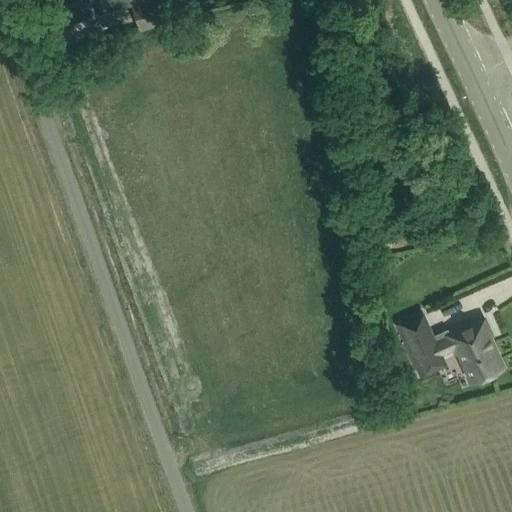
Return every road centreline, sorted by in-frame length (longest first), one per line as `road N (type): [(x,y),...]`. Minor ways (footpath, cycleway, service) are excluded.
road 1 (unclassified): [(4,0),(186,511)]
road 2 (tertiary): [(437,0),(511,155)]
